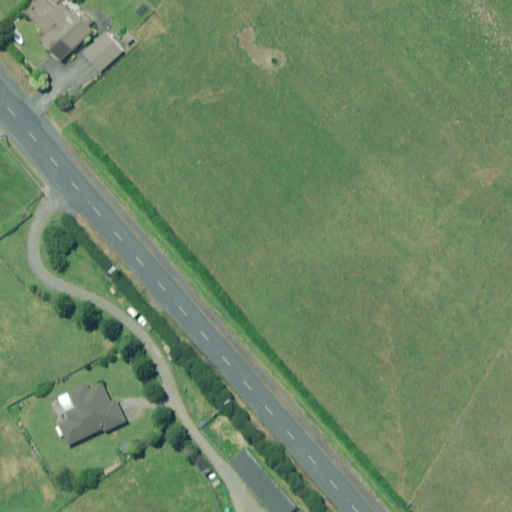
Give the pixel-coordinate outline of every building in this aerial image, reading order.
[(41,0),(28,12),(48,35),(45,38),(66,62),(102,30),(94,21),(75,0),(65,0),(57,8),(49,0),(41,0)] [(128,51),(110,32),(88,53),(106,72),(128,51)] [(115,403),(104,379),(73,392),(80,407),(71,411),(75,420),(63,425),(72,446),(108,430),(109,433),(130,423),(120,401),(115,403)] [(296,511),(301,508),(251,449),(234,464),(274,511),(296,511)] [(216,472),(205,456),(196,462),(207,478),(216,472)]
